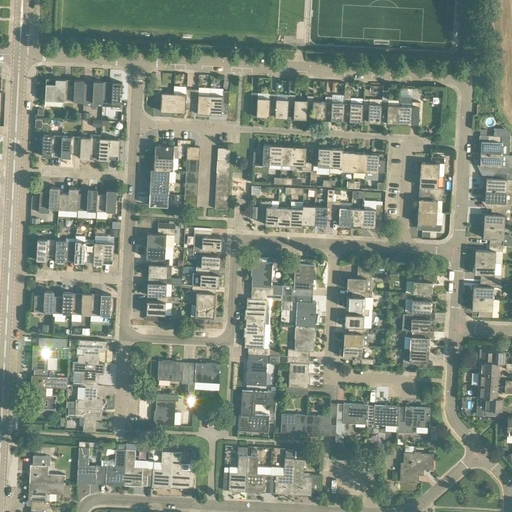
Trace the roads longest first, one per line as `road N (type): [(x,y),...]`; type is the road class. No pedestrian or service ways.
road 1 (residential): [(458,251),(462,81),(137,60)]
road 2 (tertiary): [(0,455),(19,56)]
road 3 (residential): [(402,248),(409,138),(134,123)]
road 4 (residential): [(123,338),(224,340),(236,244),(332,244)]
road 5 (residential): [(413,382),(340,379),(330,371),(332,244)]
road 6 (residential): [(479,451),(450,416),(453,328)]
